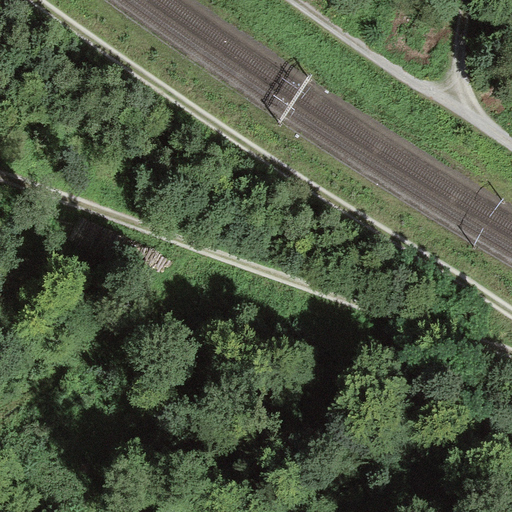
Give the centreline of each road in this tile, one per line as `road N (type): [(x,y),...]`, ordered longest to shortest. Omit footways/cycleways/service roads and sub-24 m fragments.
road 1 (track): [(40,0),(511,316)]
road 2 (track): [(511,354),(0,178)]
road 3 (track): [(511,148),(455,98),(305,0)]
